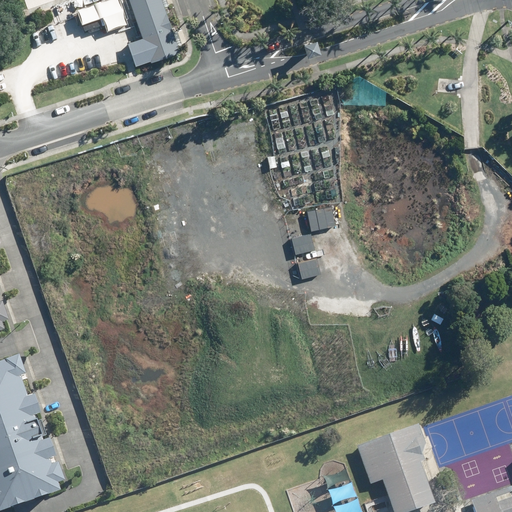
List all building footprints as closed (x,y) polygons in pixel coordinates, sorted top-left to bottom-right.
[(160,0),(127,0),(140,37),(124,42),(133,68),(178,52),(160,0)] [(299,57),(313,53),(312,51),(310,42),(309,40),(295,44),(296,48),(299,55),(299,57)] [(156,152),(137,158),(152,211),(172,206),(156,152)] [(172,214),(153,219),(158,242),(178,238),(172,214)] [(511,231),(503,237),(508,244),(511,241),(511,231)] [(317,236),(308,239),(314,256),(323,253),(317,236)] [(41,459),(47,457),(34,421),(30,423),(28,416),(34,414),(28,396),(22,398),(15,377),(19,375),(18,373),(13,357),(0,361),(0,509),(52,492),(50,485),(55,483),(50,466),(44,468),(41,459)] [(373,472),(386,510),(425,496),(411,454),(416,453),(413,445),(417,437),(410,416),(348,438),(361,476),(373,472)] [(511,511),(511,448),(506,450),(511,466),(511,475),(462,493),(468,511),(511,511)]
